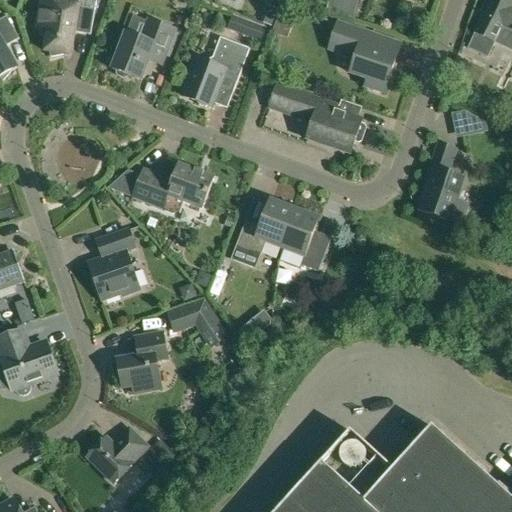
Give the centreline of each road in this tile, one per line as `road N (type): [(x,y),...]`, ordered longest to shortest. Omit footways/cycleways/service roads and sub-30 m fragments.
road 1 (residential): [(0,467),(79,420),(94,390),(88,349),(17,155),(16,120),(33,96),(78,90),(373,195),(390,187),(398,171),(455,0)]
road 2 (unclassified): [(337,383),(224,511)]
